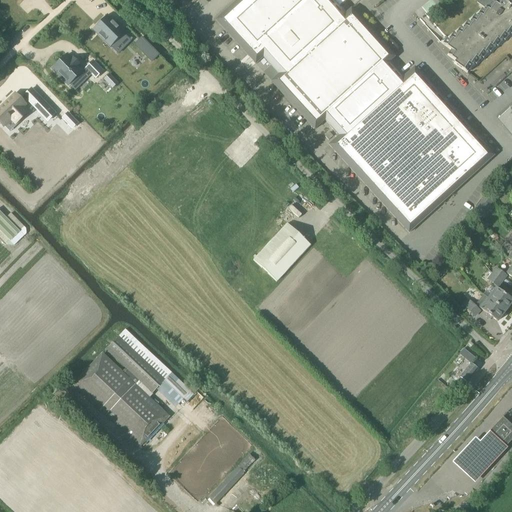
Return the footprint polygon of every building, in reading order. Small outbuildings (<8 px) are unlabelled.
[(414,68),(408,73),(402,78),(388,63),(394,57),(351,9),(344,15),(334,4),(330,0),(236,0),(215,20),(255,65),(262,58),(278,75),(270,82),(314,130),(324,121),(338,136),(328,145),(408,233),(493,156),(414,68)] [(511,0),(477,0),(476,2),(482,7),(446,38),(444,36),(439,43),(447,49),(446,55),(454,61),(453,64),(466,73),(511,34),(511,0)] [(107,16),(92,31),(110,48),(111,47),(114,50),(126,37),(123,35),(125,33),(107,16)] [(141,38),(134,45),(151,62),(158,55),(141,38)] [(66,55),(52,69),(68,85),(69,84),(72,88),(85,76),(87,78),(91,74),(95,78),(102,72),(92,62),(85,68),(86,69),(83,72),(78,67),(79,65),(72,58),(71,60),(66,55)] [(109,74),(103,80),(112,89),(117,83),(109,74)] [(4,105),(0,109),(0,124),(2,126),(10,118),(15,124),(27,113),(22,107),(25,105),(23,104),(27,101),(47,122),(55,114),(31,88),(23,96),(23,97),(20,100),(15,95),(9,101),(8,100),(3,104),(4,105)] [(511,106),(497,119),(511,136),(511,106)] [(75,122),(66,113),(61,118),(70,127),(75,122)] [(505,166),(500,174),(505,177),(510,170),(505,166)] [(484,196),(471,213),(481,220),(484,216),(482,214),(491,201),(484,196)] [(0,231),(10,241),(19,232),(0,212),(0,231)] [(276,282),(309,246),(286,224),(252,260),(276,282)] [(488,271),(492,274),(501,281),(506,275),(496,268),(496,269),(492,266),(488,271)] [(501,281),(492,274),(487,281),(496,288),(501,281)] [(495,289),(488,299),(504,311),(511,301),(495,289)] [(488,299),(483,296),(476,306),(496,322),(504,311),(488,299)] [(468,300),(462,305),(474,317),(479,311),(468,300)] [(138,448),(167,417),(168,417),(135,385),(138,381),(151,394),(165,380),(169,384),(178,393),(187,401),(193,394),(185,386),(173,376),(137,342),(132,338),(130,341),(127,344),(123,340),(119,336),(105,350),(125,369),(121,372),(102,354),(72,385),(138,448)] [(463,349),(459,354),(471,364),(475,359),(463,349)] [(471,364),(457,380),(464,385),(478,369),(477,369),(471,364)] [(487,432),(497,441),(504,447),(511,438),(511,426),(501,417),(487,432)] [(476,439),(454,463),(477,485),(506,451),(490,436),(483,444),(476,439)] [(239,464),(217,488),(208,497),(209,498),(214,503),(243,472),(246,470),(255,460),(261,454),(254,448),(248,454),(239,464)]
